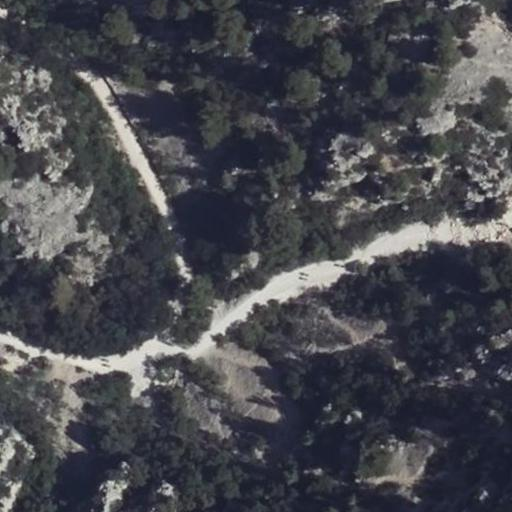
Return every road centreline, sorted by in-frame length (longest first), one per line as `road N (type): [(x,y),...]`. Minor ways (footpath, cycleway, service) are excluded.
road 1 (track): [(157,347),(181,283),(172,223),(101,85),(0,5)]
road 2 (track): [(0,331),(76,362),(113,365),(157,347)]
